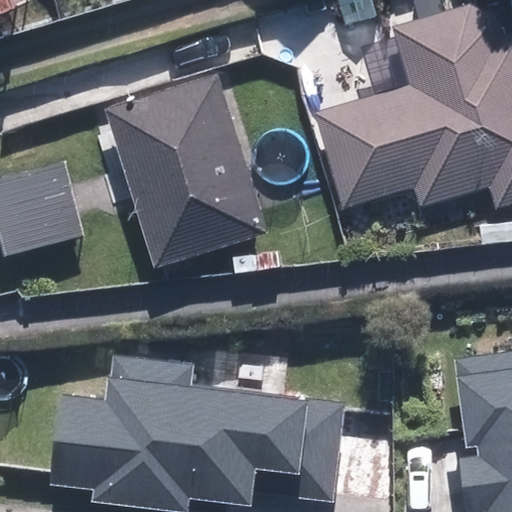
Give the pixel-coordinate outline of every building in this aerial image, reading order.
[(511,199),(511,31),(507,33),(502,16),(478,1),(400,24),(416,80),(324,107),(353,204),(421,184),(427,203),(495,183),(501,202),(511,199)] [(274,228),(225,70),(117,103),(167,261),(274,228)] [(70,160),(0,177),(0,192),(15,251),(89,233),(70,160)] [(478,456),(461,458),(468,511),(471,511),(488,510),(488,511),(511,511),(511,349),(453,358),(466,448),(477,446),(478,456)] [(53,482),(96,488),(94,500),(187,511),(189,498),(251,505),(255,469),(299,474),(295,500),(337,505),(349,399),(304,394),(303,398),(193,384),(195,363),(114,353),(111,379),(108,378),(105,400),(63,395),(53,482)]
